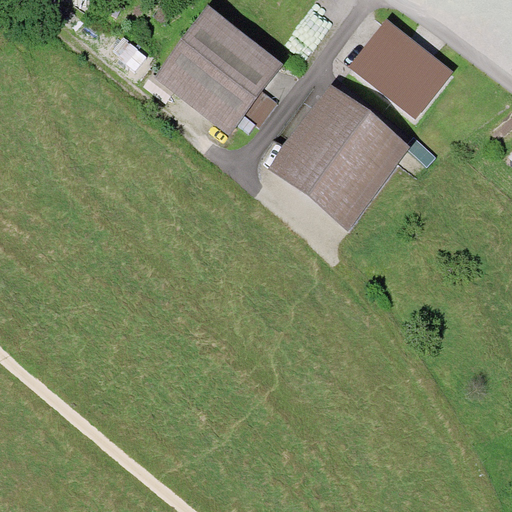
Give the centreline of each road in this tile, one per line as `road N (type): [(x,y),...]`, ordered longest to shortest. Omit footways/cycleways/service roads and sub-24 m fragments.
road 1 (track): [(187,511),(0,354)]
road 2 (unclassified): [(511,86),(396,0)]
